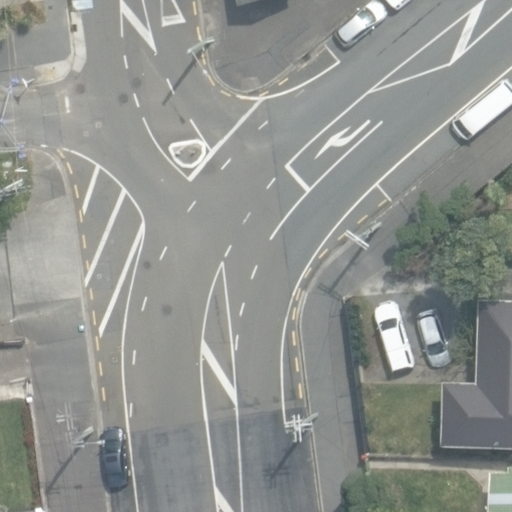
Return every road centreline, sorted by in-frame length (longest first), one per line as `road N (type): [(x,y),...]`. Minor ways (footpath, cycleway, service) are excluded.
road 1 (residential): [(502,0),(205,248)]
road 2 (tertiary): [(226,511),(205,248)]
road 3 (residential): [(0,112),(171,91)]
road 4 (tertiary): [(205,248),(171,91)]
